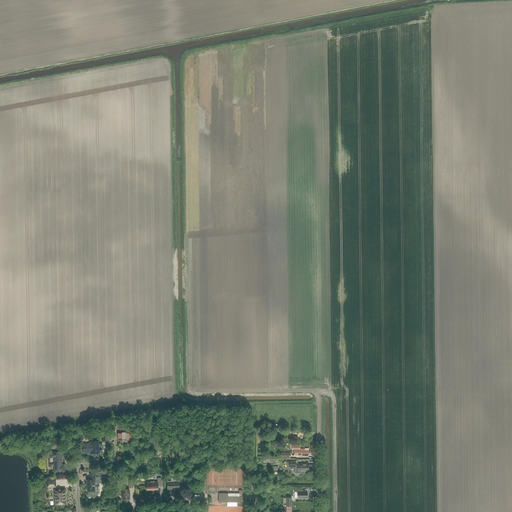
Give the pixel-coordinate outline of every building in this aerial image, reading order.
[(122,433),(118,433),(118,441),(122,440),(122,442),(127,442),(127,440),(131,440),(130,433),(126,433),(126,432),(122,432),(122,433)] [(90,454),(99,453),(99,441),(90,442),(90,444),(83,444),(83,453),(90,453),(90,454)] [(292,445),(292,449),(294,449),(294,455),(300,455),(300,456),(309,456),(309,455),(311,455),(311,451),(309,451),(309,448),(305,448),(305,449),(300,449),(300,445),(292,445)] [(65,465),(62,465),(62,452),(50,452),(50,453),(49,453),(48,454),(47,455),(48,456),(49,457),(50,457),(50,458),(54,458),(54,465),(56,465),(56,468),(56,473),(65,473),(65,468),(65,465)] [(290,461),(290,467),(298,467),(298,471),(298,474),(305,473),(305,471),(309,471),(309,464),(296,464),(296,461),(290,461)] [(104,483),(103,477),(96,477),(96,474),(90,474),(90,480),(87,480),(87,484),(85,484),(86,486),(87,486),(87,492),(93,491),(93,494),(99,494),(99,486),(95,487),(95,483),(104,483)] [(179,485),(183,485),(183,477),(179,477),(179,481),(167,482),(168,490),(179,489),(179,485)] [(158,486),(162,486),(162,478),(158,478),(158,482),(155,482),(155,481),(151,482),(146,483),(147,491),(159,490),(158,486)] [(307,492),(302,492),(302,488),(294,488),(294,492),(298,492),(298,498),(308,498),(307,492)] [(55,505),(65,504),(65,489),(55,490),(55,505)] [(243,502),(243,493),(239,493),(239,496),(228,496),(228,493),(218,493),(218,502),(243,502)]
